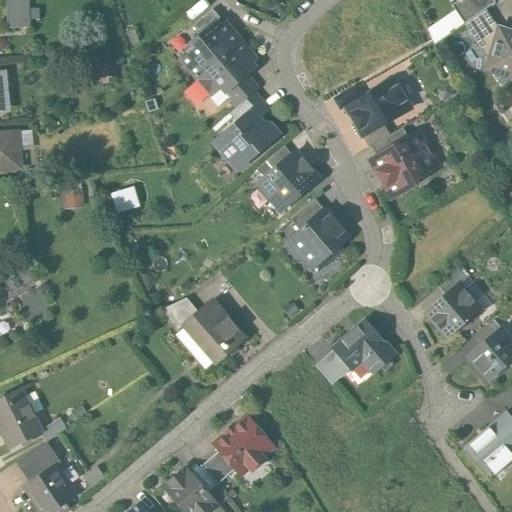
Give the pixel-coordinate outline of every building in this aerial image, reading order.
[(27,0),(7,0),(8,27),(28,27),(27,0)] [(464,0),(463,1),(453,8),(464,25),(486,10),(495,4),(491,0),(464,0)] [(500,31),(486,10),(464,25),(478,46),(486,41),(493,51),(499,31),(500,31)] [(430,29),(441,39),(457,23),(446,13),(430,29)] [(216,23),(188,46),(193,52),(181,63),(196,80),(239,43),(223,24),(220,27),(216,23)] [(511,34),(500,31),(499,31),(493,51),(487,69),(511,76),(511,34)] [(134,34),(127,36),(131,45),(137,43),(134,34)] [(239,43),(196,80),(211,97),(210,98),(218,108),(228,99),(230,98),(226,94),(245,77),(254,69),(249,64),(254,60),(239,43)] [(245,77),(226,94),(230,98),(238,107),(254,94),(257,90),(245,77)] [(364,97),(364,99),(346,109),(362,137),(383,125),(410,110),(394,82),(373,94),(371,93),(369,92),(367,93),(365,95),(364,97)] [(453,95),(447,85),(436,91),(442,101),(453,95)] [(238,107),(231,114),(238,123),(244,118),(251,126),(268,111),(254,94),(238,107)] [(268,111),(251,126),(244,118),(238,123),(214,144),(222,153),(221,161),(229,162),(237,171),(278,136),(270,126),(266,126),(260,119),(269,112),(268,111)] [(383,125),(362,137),(368,148),(370,147),(389,136),(383,125)] [(389,136),(370,147),(377,159),(410,141),(403,129),(389,136)] [(19,133),(0,134),(0,168),(22,166),(19,133)] [(377,159),(374,161),(394,195),(415,183),(417,176),(436,165),(420,135),(410,141),(377,159)] [(253,182),(280,214),(319,179),(292,148),(253,182)] [(83,209),(82,193),(66,194),(67,210),(83,209)] [(314,200),(290,221),(300,232),(324,211),(314,200)] [(300,232),(287,244),(311,272),(315,268),(317,271),(341,251),(337,246),(347,238),(324,211),(300,232)] [(461,268),(438,287),(446,296),(459,285),(469,277),(461,268)] [(480,309),(459,285),(446,296),(426,314),(446,338),(480,309)] [(186,295),(166,308),(174,322),(195,310),(186,295)] [(243,340),(210,302),(184,325),(217,363),(243,340)] [(493,320),(475,335),(483,344),(501,329),(493,320)] [(395,356),(365,322),(333,350),(333,351),(350,370),(351,371),(362,361),(373,374),(395,356)] [(511,361),(511,342),(501,329),(483,344),(467,358),(488,382),(511,361)] [(333,351),(316,366),(332,385),(350,370),(333,351)] [(20,390),(0,400),(0,428),(11,449),(40,434),(42,433),(41,432),(20,390)] [(86,414),(81,407),(70,414),(76,422),(86,414)] [(511,419),(505,412),(463,448),(486,476),(490,473),(494,477),(511,461),(511,455),(511,454),(511,419)] [(247,418),(238,426),(236,424),(222,436),(223,438),(215,446),(220,452),(221,453),(220,459),(230,470),(237,477),(249,467),(250,469),(257,469),(262,465),(262,459),(260,457),(269,449),(257,435),(259,433),(247,418)] [(61,419),(41,432),(42,433),(40,434),(45,445),(61,434),(68,429),(61,419)] [(45,445),(16,463),(29,483),(53,466),(54,468),(59,465),(45,445)] [(220,452),(202,467),(216,483),(230,470),(220,459),(221,453),(220,452)] [(29,483),(24,487),(41,511),(54,511),(59,508),(61,511),(65,511),(69,509),(66,504),(75,498),(54,468),(53,466),(29,483)] [(192,476),(185,467),(162,488),(183,511),(209,511),(218,505),(207,492),(192,476)] [(216,483),(202,467),(192,476),(207,492),(216,483)] [(97,469),(81,480),(88,489),(104,479),(97,469)] [(148,511),(139,501),(126,511),(148,511)]
